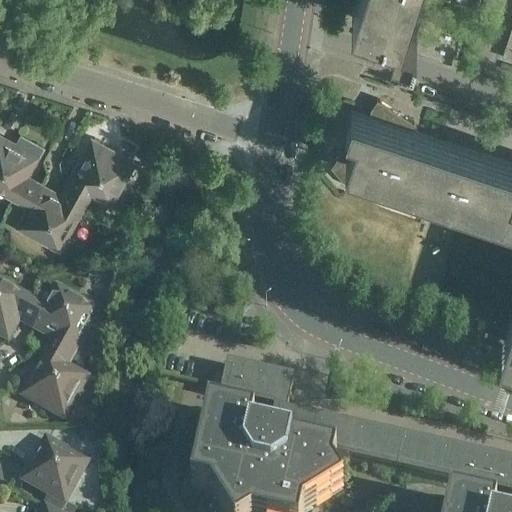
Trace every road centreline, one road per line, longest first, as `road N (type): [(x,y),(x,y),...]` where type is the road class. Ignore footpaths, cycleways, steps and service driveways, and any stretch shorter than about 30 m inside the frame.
road 1 (tertiary): [(511,401),(333,335),(290,302),(264,225),(275,144)]
road 2 (unclassified): [(275,144),(0,57)]
road 3 (residential): [(474,90),(290,33)]
